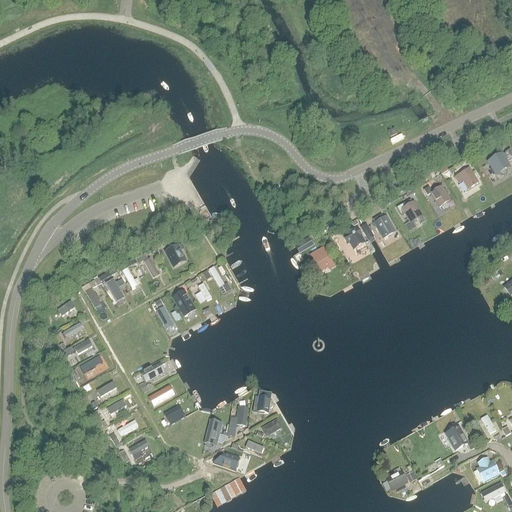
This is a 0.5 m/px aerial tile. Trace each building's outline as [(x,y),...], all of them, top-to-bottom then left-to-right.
[(507,168),(509,167),(505,160),(511,155),(511,152),(510,150),(489,163),(496,175),(498,173),(499,175),(502,177),(504,177),(506,176),(507,175),(508,173),(508,170),(507,168)] [(478,184),(469,169),(456,178),(459,183),(462,181),(468,190),(478,184)] [(442,188),(433,193),(429,188),(424,191),(428,197),(431,195),(439,208),(450,202),(442,188)] [(404,209),(402,205),(397,209),(401,216),(405,214),(411,224),(422,217),(414,203),(404,209)] [(384,239),(394,233),(386,218),(380,222),(378,218),(373,221),(375,224),(384,239)] [(367,241),(368,240),(373,237),(374,237),(366,224),(360,228),(367,241)] [(357,229),(343,238),(347,246),(349,244),(353,251),(366,243),(357,229)] [(294,248),(298,254),(313,245),(309,239),(294,248)] [(178,245),(164,252),(173,269),(187,262),(181,251),(185,249),(182,244),(178,246),(178,245)] [(310,255),(313,261),(318,270),(327,265),(329,269),(334,266),(323,247),(310,255)] [(135,260),(138,266),(143,263),(140,257),(135,260)] [(152,281),(158,277),(149,261),(143,264),(152,281)] [(135,267),(122,274),(131,290),(144,283),(135,267)] [(209,272),(223,297),(230,293),(221,276),(225,275),(221,268),(218,270),(217,267),(209,272)] [(499,271),(494,274),(497,279),(502,275),(499,271)] [(195,279),(186,285),(189,289),(198,284),(195,279)] [(114,284),(108,287),(115,299),(121,297),(114,284)] [(199,305),(205,302),(206,305),(212,302),(203,286),(197,289),(200,294),(195,297),(199,305)] [(101,307),(91,290),(85,294),(94,311),(101,307)] [(184,294),(174,300),(184,316),(194,311),(184,294)] [(157,309),(163,306),(160,300),(154,304),(157,309)] [(75,311),(70,303),(56,311),(60,319),(75,311)] [(171,328),(163,312),(156,315),(165,331),(171,328)] [(43,320),(46,326),(53,322),(50,316),(43,320)] [(63,335),(66,341),(83,332),(80,326),(63,335)] [(74,350),(79,359),(94,351),(90,342),(74,350)] [(64,344),(57,348),(60,353),(66,350),(64,344)] [(63,359),(74,353),(71,348),(60,354),(63,359)] [(86,368),(89,374),(102,367),(99,361),(86,368)] [(157,365),(139,375),(145,385),(162,375),(157,365)] [(71,373),(76,380),(80,378),(75,370),(71,373)] [(139,387),(143,395),(148,392),(144,384),(139,387)] [(113,385),(97,394),(102,404),(119,395),(113,385)] [(169,387),(148,398),(154,408),(174,397),(169,387)] [(254,403),(253,413),(268,415),(269,410),(272,407),(270,404),(270,400),(258,398),(257,403),(254,403)] [(123,402),(107,412),(112,422),(129,412),(123,402)] [(247,411),(238,409),(235,426),(245,428),(247,411)] [(166,419),(170,426),(185,418),(181,410),(166,419)] [(496,433),(487,417),(480,421),(489,437),(496,433)] [(277,421),(261,430),(266,438),(282,429),(277,421)] [(135,422),(117,432),(121,439),(138,429),(135,422)] [(209,425),(204,445),(215,448),(221,428),(209,425)] [(459,427),(444,435),(454,453),(469,445),(459,427)] [(507,428),(501,431),(505,437),(511,434),(507,428)] [(120,444),(114,434),(108,437),(115,448),(120,444)] [(146,443),(134,449),(138,456),(149,450),(146,443)] [(264,450),(249,444),(246,451),(261,457),(264,450)] [(130,462),(123,452),(119,455),(125,465),(130,462)] [(228,454),(213,462),(236,470),(240,458),(228,454)] [(490,463),(488,459),(477,464),(480,469),(476,470),(483,484),(499,476),(492,462),(490,463)] [(440,460),(434,463),(438,470),(444,467),(440,460)] [(401,471),(385,480),(391,493),(395,491),(397,493),(405,489),(404,487),(408,485),(401,471)] [(413,473),(405,476),(410,484),(417,480),(413,473)] [(500,496),(496,487),(480,494),(485,503),(500,496)] [(511,504),(508,497),(503,499),(508,509),(511,506),(511,504)]
